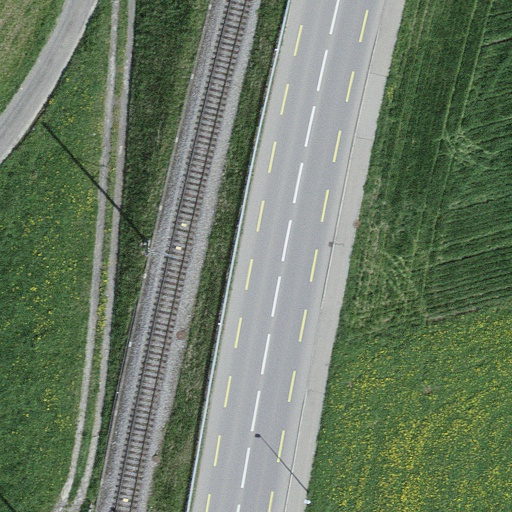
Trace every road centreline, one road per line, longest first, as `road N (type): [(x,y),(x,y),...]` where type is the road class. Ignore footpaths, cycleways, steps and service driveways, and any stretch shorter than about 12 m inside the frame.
road 1 (secondary): [(338,0),(237,511)]
road 2 (track): [(126,0),(99,380),(65,511)]
road 3 (unclassified): [(82,0),(0,140)]
